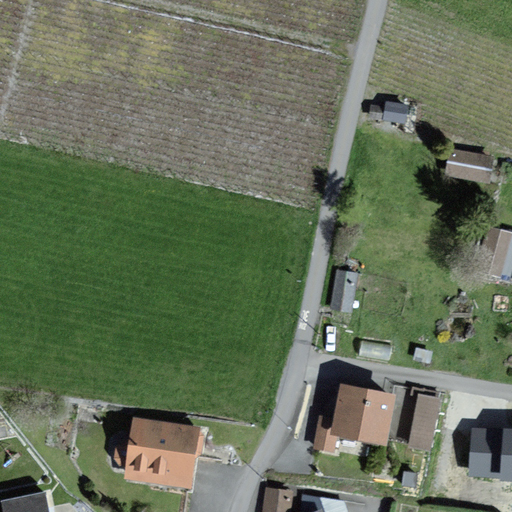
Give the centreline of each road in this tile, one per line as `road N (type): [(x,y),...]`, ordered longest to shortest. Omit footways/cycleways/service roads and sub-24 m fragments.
road 1 (unclassified): [(293,363),(378,0)]
road 2 (residential): [(511,396),(293,363)]
road 3 (unclassified): [(236,511),(280,421),(293,363)]
